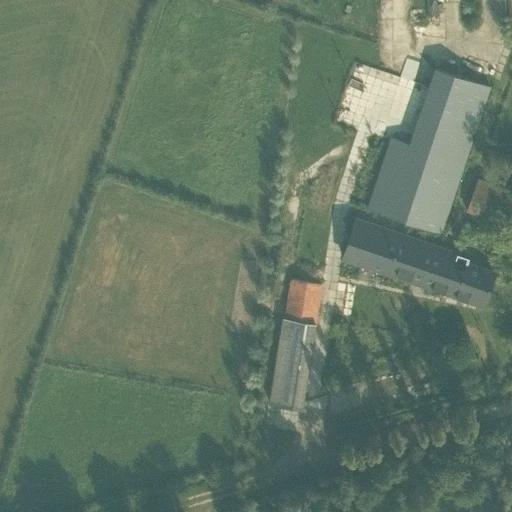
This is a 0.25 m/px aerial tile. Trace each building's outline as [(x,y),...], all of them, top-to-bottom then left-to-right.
[(435,247),(463,163),(489,87),(433,67),(408,144),(391,138),(363,222),(356,220),(343,256),(455,295),(456,294),(482,303),(493,272),(466,263),(468,258),(435,247)] [(505,221),(511,196),(511,187),(475,176),(465,208),(505,221)] [(291,278),(285,317),(314,322),(321,283),(291,278)] [(405,340),(406,334),(405,328),(403,323),(401,319),(398,315),(393,312),(389,310),(384,308),(379,308),(370,310),(363,314),(361,316),(357,321),(356,325),(354,329),(354,335),(356,343),(357,347),(362,353),(367,357),(370,358),(375,359),(381,360),(389,358),(393,356),(398,353),(401,349),(403,344),(405,340)] [(285,317),(281,338),(311,342),(314,322),(285,317)]
